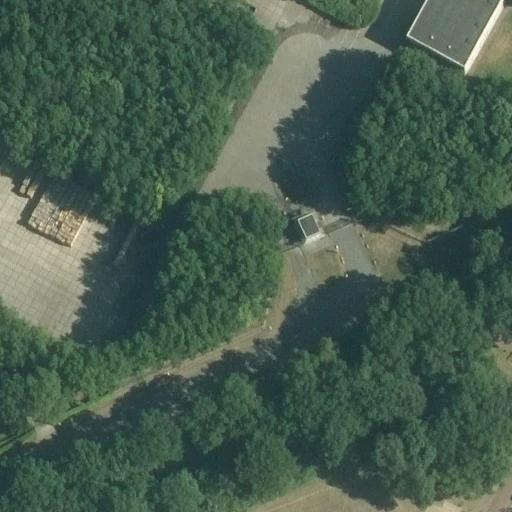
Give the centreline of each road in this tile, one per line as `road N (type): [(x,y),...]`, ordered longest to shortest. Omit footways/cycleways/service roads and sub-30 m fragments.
road 1 (unclassified): [(0,479),(387,301)]
road 2 (residential): [(387,301),(448,301),(511,343)]
